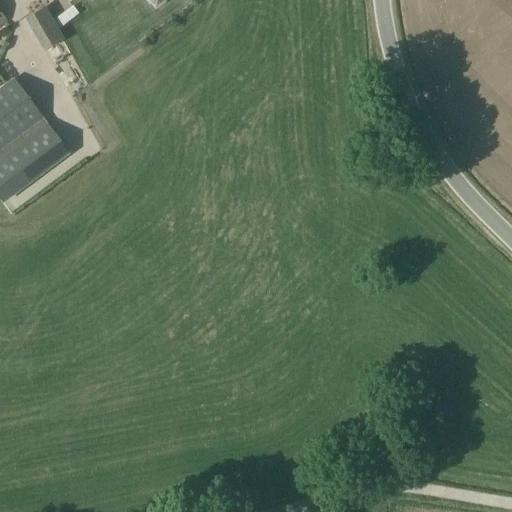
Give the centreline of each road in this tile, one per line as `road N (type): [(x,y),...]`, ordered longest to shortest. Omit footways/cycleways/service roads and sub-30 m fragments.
road 1 (unclassified): [(511,236),(471,197),(405,107),(388,53),(384,0)]
road 2 (unclassified): [(262,511),(389,487),(511,504)]
